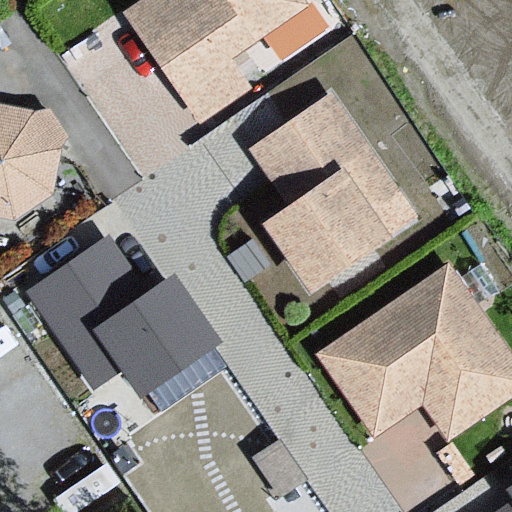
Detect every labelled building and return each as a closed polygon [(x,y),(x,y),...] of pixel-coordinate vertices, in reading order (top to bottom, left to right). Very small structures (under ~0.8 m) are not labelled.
[(302,0),(150,0),(127,16),(205,126),(254,91),(233,61),(308,7),(302,0)] [(269,232),(315,297),(394,241),(424,220),(335,95),(252,153),(295,214),(269,232)] [(0,219),(16,219),(47,198),(53,152),(67,144),(43,111),(30,116),(0,110),(0,219)] [(92,379),(119,360),(135,384),(211,330),(163,263),(141,279),(106,229),(25,286),(92,379)] [(511,354),(450,267),(322,357),(378,436),(425,403),(452,441),(511,399),(511,354)]
